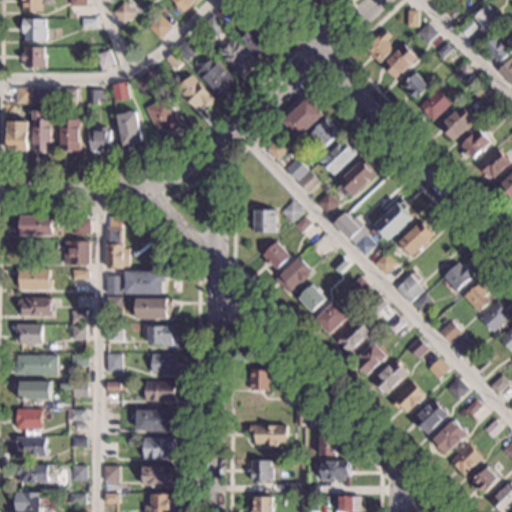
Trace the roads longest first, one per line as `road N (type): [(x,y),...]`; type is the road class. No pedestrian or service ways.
road 1 (residential): [(436,511),(142,190)]
road 2 (residential): [(213,511),(220,145)]
road 3 (residential): [(511,258),(269,0)]
road 4 (residential): [(383,0),(220,145),(142,190)]
road 5 (residential): [(142,190),(0,191)]
